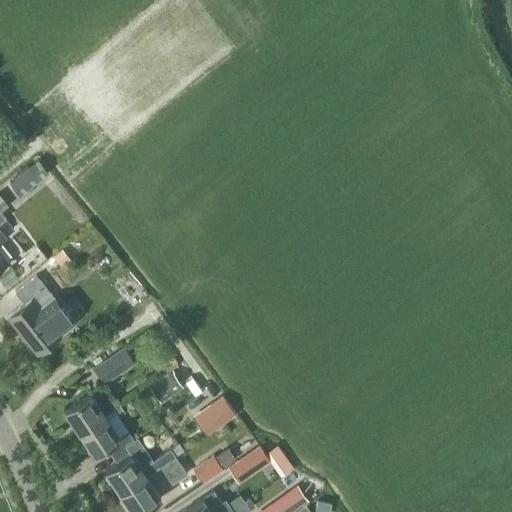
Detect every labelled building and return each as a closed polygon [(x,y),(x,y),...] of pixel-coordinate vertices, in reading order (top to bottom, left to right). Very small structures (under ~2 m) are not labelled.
[(49,172),(38,159),(4,186),(12,196),(17,192),(20,195),(49,172)] [(0,193),(0,209),(1,211),(9,205),(0,193)] [(95,255),(105,268),(119,258),(108,244),(95,255)] [(60,248),(52,255),(61,266),(69,259),(60,248)] [(74,322),(54,296),(36,274),(16,291),(25,302),(8,316),(37,352),(61,333),(60,332),(74,322)] [(135,362),(124,345),(94,365),(105,382),(135,362)] [(183,386),(173,371),(149,387),(160,402),(183,386)] [(79,431),(120,404),(115,397),(100,407),(90,392),(64,409),(79,431)] [(236,414),(222,394),(192,415),(206,435),(236,414)] [(134,438),(118,415),(124,411),(120,404),(79,431),(93,453),(106,445),(111,453),(134,438)] [(119,492),(175,454),(171,447),(153,459),(137,436),(134,438),(111,453),(117,462),(105,470),(119,492)] [(265,451),(259,443),(227,465),(238,482),(269,461),(271,460),(265,451)] [(277,443),(265,451),(271,460),(269,461),(280,476),(293,467),(277,443)] [(236,458),(228,446),(216,454),(224,467),(236,458)] [(187,472),(180,461),(175,454),(119,492),(132,511),(136,511),(160,496),(153,486),(168,476),(172,483),(187,472)] [(223,468),(213,454),(192,468),(202,482),(223,468)] [(297,508),(299,507),(309,500),(297,483),(256,511),(294,511),(298,510),(298,509),(297,508)] [(236,496),(227,502),(227,501),(223,504),(212,489),(178,511),(225,511),(243,501),(242,500),(236,497),(236,496)] [(240,511),(247,507),(243,501),(225,511),(240,511)]
